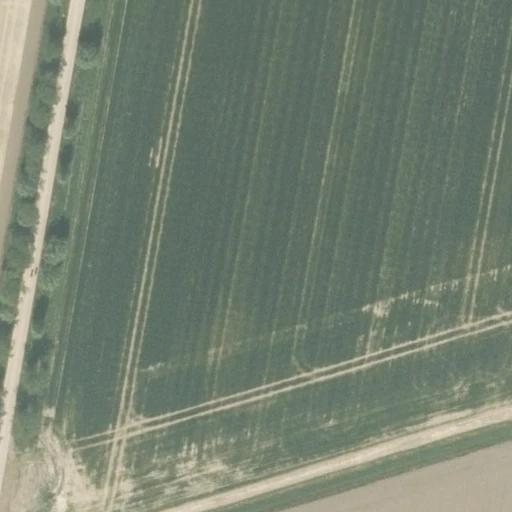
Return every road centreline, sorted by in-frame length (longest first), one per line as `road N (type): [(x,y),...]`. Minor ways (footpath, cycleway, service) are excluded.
road 1 (unclassified): [(0,436),(75,0)]
road 2 (unknown): [(204,511),(511,420)]
